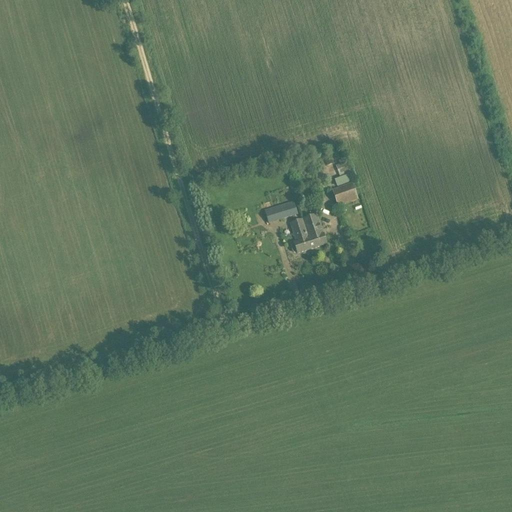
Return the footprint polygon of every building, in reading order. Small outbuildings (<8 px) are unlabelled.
[(337,171),(347,168),(345,163),(335,167),(337,171)] [(337,188),(351,183),(348,176),(334,180),(337,188)] [(338,207),(357,201),(351,185),(332,191),(338,207)] [(264,211),(264,212),(268,225),(298,216),(294,202),(264,211)] [(306,251),(326,245),(317,218),(303,222),(308,239),(303,241),(306,251)] [(297,254),(306,251),(303,241),(308,239),(303,222),(291,226),(296,243),(294,244),(292,245),(291,247),(291,249),(292,252),(293,253),(295,254),(297,254)] [(260,285),(253,285),(254,293),(261,292),(260,285)]
